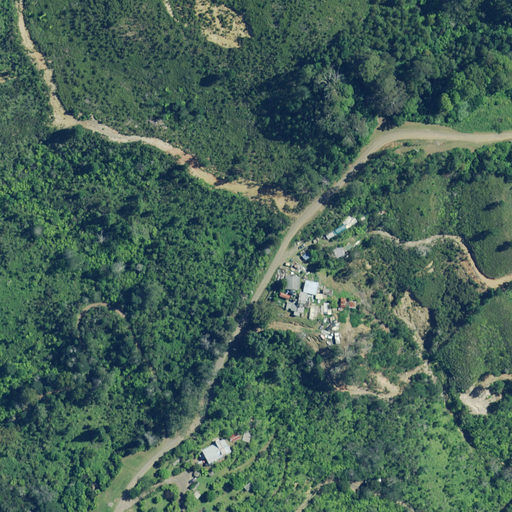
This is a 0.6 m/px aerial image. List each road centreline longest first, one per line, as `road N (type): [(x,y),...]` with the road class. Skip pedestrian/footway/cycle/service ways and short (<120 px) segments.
road 1 (unclassified): [(94,511),(111,476),(189,395),(223,313),(248,279),(375,145),(401,133),(511,133)]
road 2 (track): [(270,254),(303,242),(342,247),(359,234),(407,246),(441,242),(458,251),(476,283),(511,288)]
